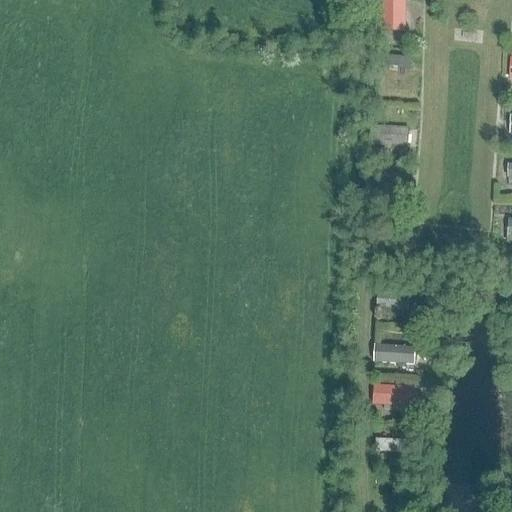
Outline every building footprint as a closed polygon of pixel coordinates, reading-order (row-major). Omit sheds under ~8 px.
[(405,33),(405,1),(380,1),(380,33),(405,33)] [(384,49),(384,36),(375,36),(375,49),(384,49)] [(407,149),(408,129),(375,128),(374,147),(407,149)] [(386,179),(387,166),(373,166),(373,179),(386,179)] [(403,201),(404,186),(373,184),(372,211),(390,212),(390,200),(403,201)] [(375,310),(408,312),(409,293),(376,292),(375,310)] [(374,346),(374,364),(413,364),(413,346),(374,346)] [(414,408),(415,387),(374,385),(373,406),(414,408)] [(377,440),(377,451),(400,452),(400,441),(377,440)]
